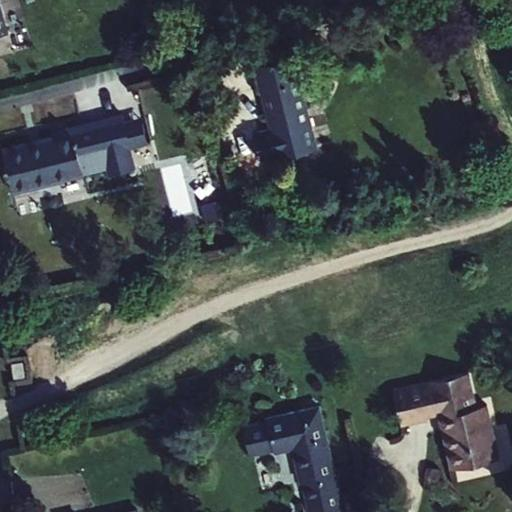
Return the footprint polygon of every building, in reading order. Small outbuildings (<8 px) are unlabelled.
[(258,130),(266,161),(321,147),(297,55),(258,65),(274,127),(258,130)] [(112,152),(103,119),(56,131),(57,135),(6,147),(18,191),(86,173),(82,160),(112,152)] [(470,368),(466,370),(474,404),(478,403),(470,368)] [(448,425),(457,465),(503,454),(490,400),(478,403),(474,404),(466,370),(432,377),(433,383),(399,391),(406,421),(431,415),(431,412),(448,409),(452,424),(448,425)] [(433,383),(432,377),(398,385),(399,391),(433,383)] [(348,503),(324,401),(273,412),(274,416),(250,421),(251,425),(248,429),(251,441),(256,444),(257,448),(280,443),(281,446),(299,442),(306,476),(308,475),(316,511),(348,503)]
